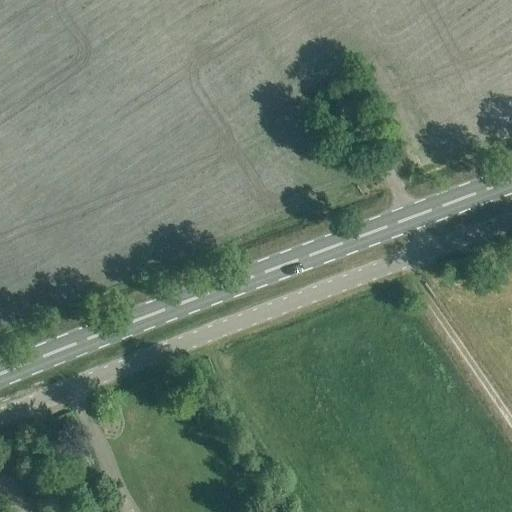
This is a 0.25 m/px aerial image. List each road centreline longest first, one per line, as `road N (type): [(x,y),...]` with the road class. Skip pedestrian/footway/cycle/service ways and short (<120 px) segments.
road 1 (unclassified): [(0,417),(511,221)]
road 2 (primary): [(511,179),(0,374)]
